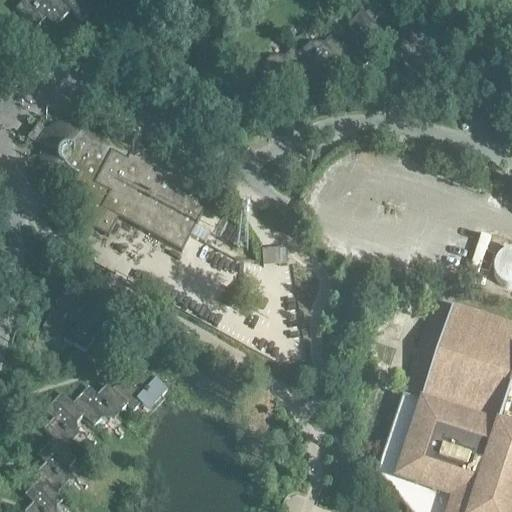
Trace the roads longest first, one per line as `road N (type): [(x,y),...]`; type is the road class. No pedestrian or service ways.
road 1 (residential): [(400,122),(305,134),(237,168),(76,89)]
road 2 (residential): [(0,138),(19,201),(0,343)]
road 3 (residential): [(435,0),(400,122)]
